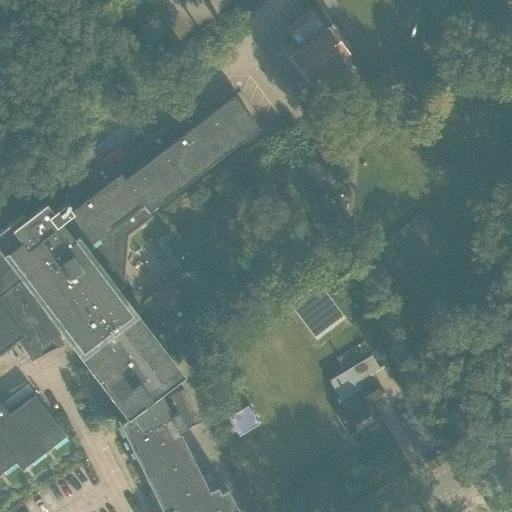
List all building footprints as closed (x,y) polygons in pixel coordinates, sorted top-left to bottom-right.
[(324,30),(310,11),(301,18),(300,17),(295,21),(296,22),(287,29),(295,39),(283,48),(308,82),(317,76),(323,84),(327,81),(335,92),(343,86),(350,81),(350,80),(358,75),(343,56),(346,53),(327,28),(324,30)] [(126,411),(129,415),(160,400),(163,399),(182,386),(109,289),(122,279),(121,277),(123,238),(152,216),(148,211),(258,128),(234,96),(176,140),(164,125),(106,171),(90,151),(52,179),(60,189),(45,201),(0,234),(0,235),(0,236),(0,235),(0,320),(16,341),(19,339),(34,359),(63,344),(58,333),(65,330),(126,411)] [(0,473),(14,463),(19,471),(64,438),(33,396),(8,414),(0,403),(0,353),(16,341),(0,320),(0,473)] [(356,382),(361,390),(343,401),(346,408),(339,413),(341,418),(338,420),(343,428),(346,427),(355,441),(357,440),(360,444),(370,437),(369,433),(382,425),(369,401),(384,393),(372,373),(356,382)] [(117,419),(116,419),(161,511),(167,511),(172,510),(172,511),(239,511),(226,488),(219,492),(217,486),(208,490),(179,432),(188,428),(178,407),(169,411),(163,399),(160,400),(129,415),(119,422),(117,419)]
